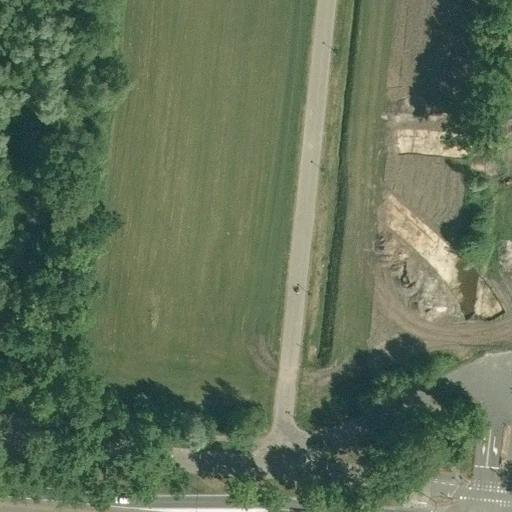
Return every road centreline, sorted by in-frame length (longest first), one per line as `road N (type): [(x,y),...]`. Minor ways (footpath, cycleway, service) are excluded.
road 1 (secondary): [(348,511),(0,491)]
road 2 (unclassified): [(279,468),(0,443)]
road 3 (unclassified): [(509,385),(480,302),(357,174)]
road 4 (unclassified): [(509,385),(453,384),(279,468)]
road 5 (unclassified): [(357,174),(319,79),(327,0)]
road 6 (unclassified): [(357,174),(397,143),(511,154)]
road 7 (unclassified): [(424,486),(279,468)]
road 8 (unclassified): [(497,511),(509,385)]
